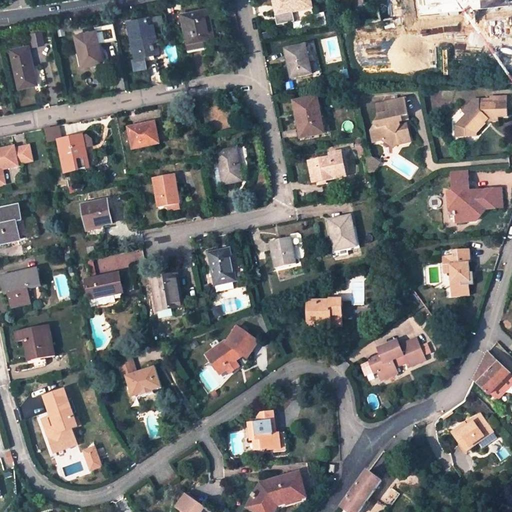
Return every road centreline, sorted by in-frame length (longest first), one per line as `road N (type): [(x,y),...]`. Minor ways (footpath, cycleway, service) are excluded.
road 1 (residential): [(0,374),(20,456),(33,476),(67,498),(94,496),(160,461),(294,362),(331,370),(364,444)]
road 2 (residential): [(242,0),(255,73),(0,131)]
road 3 (residential): [(511,243),(467,369),(434,409),(364,444)]
